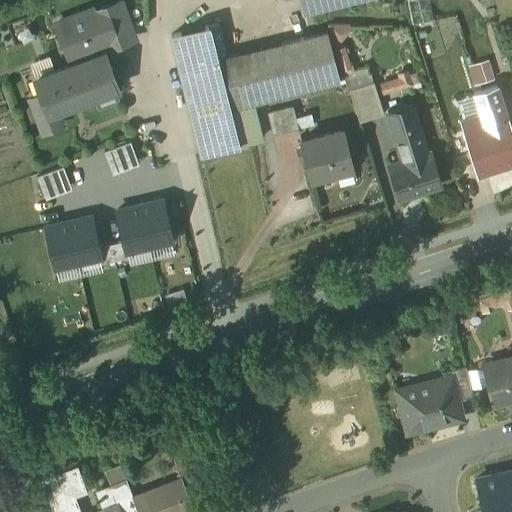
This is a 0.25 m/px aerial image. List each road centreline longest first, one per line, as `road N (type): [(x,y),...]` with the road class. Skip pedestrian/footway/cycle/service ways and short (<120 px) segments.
road 1 (secondary): [(511,245),(0,424)]
road 2 (residential): [(292,511),(431,463)]
